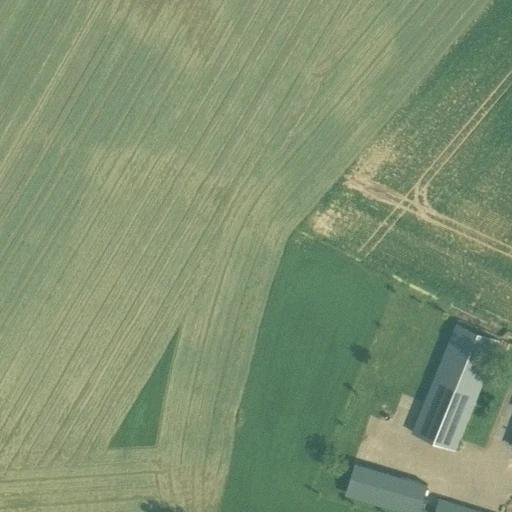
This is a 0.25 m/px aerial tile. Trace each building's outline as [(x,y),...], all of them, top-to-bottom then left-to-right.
[(263,365),(303,378),(323,313),(301,306),(310,280),(292,274),(263,365)] [(459,323),(414,433),(454,450),(483,380),(492,358),(499,340),(459,323)] [(379,378),(349,365),(342,382),(350,386),(346,396),(393,417),(423,351),(396,339),(379,378)] [(335,379),(346,361),(334,354),(323,372),(335,379)] [(250,398),(246,408),(264,414),(267,403),(250,398)] [(309,429),(334,436),(338,423),(313,415),(309,429)] [(391,472),(381,505),(405,511),(418,511),(428,483),(391,472)] [(482,511),(440,499),(436,511),(482,511)]
